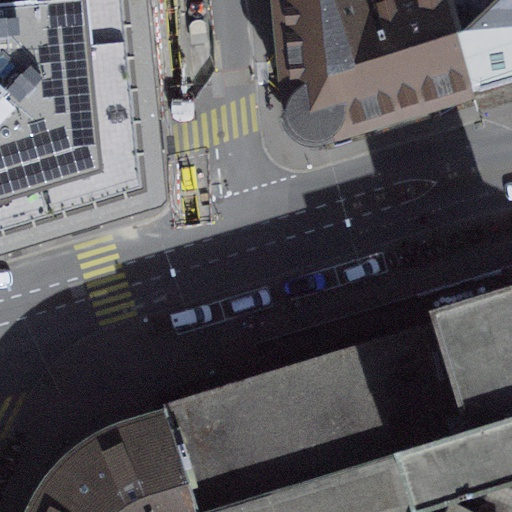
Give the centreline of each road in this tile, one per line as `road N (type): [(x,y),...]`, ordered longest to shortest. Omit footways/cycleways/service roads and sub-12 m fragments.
road 1 (residential): [(511,175),(227,245)]
road 2 (residential): [(203,0),(227,245)]
road 3 (residential): [(227,245),(0,313)]
